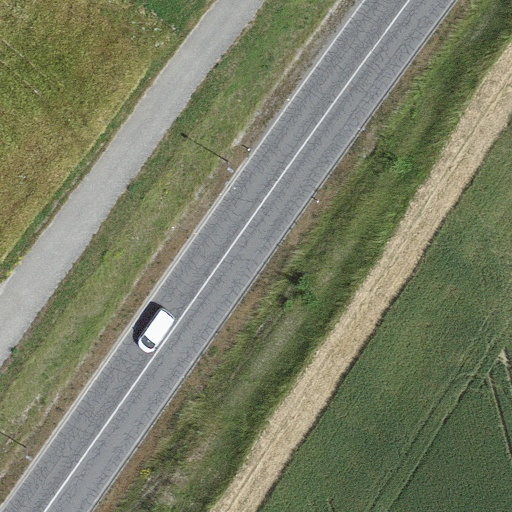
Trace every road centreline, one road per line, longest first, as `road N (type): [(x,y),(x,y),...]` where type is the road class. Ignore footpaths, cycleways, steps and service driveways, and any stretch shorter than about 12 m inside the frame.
road 1 (primary): [(409,0),(45,511)]
road 2 (track): [(0,332),(244,0)]
